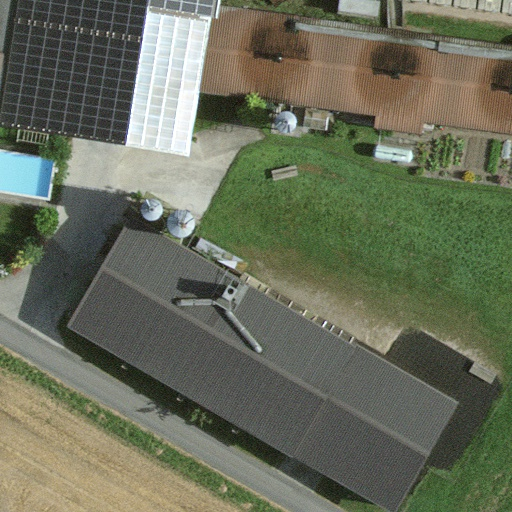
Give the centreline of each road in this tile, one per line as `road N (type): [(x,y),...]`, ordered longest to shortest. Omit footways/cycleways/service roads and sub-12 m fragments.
road 1 (unknown): [(258,132),(167,139),(134,153),(11,340)]
road 2 (track): [(0,334),(302,511)]
